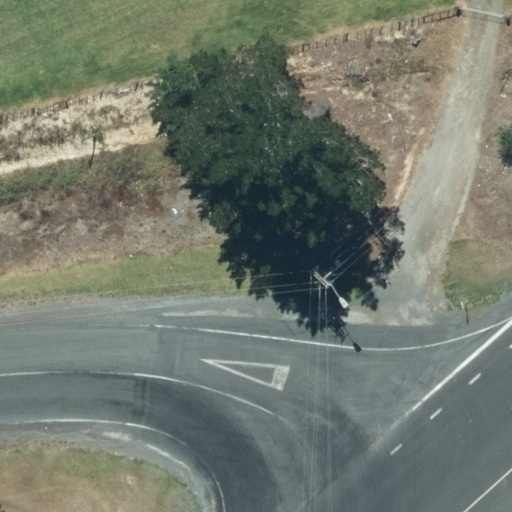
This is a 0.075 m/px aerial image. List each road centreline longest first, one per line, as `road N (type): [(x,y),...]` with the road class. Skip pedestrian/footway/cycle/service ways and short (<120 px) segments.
road 1 (unclassified): [(0,377),(65,371),(217,390),(271,411),(381,511)]
road 2 (primary): [(395,511),(511,404)]
